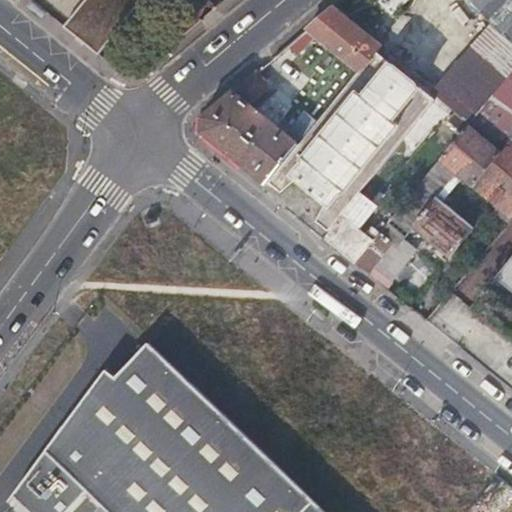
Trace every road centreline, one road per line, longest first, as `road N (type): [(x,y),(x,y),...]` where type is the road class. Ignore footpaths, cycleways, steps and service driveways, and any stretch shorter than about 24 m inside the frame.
road 1 (secondary): [(511,437),(138,135)]
road 2 (secondary): [(0,325),(138,135)]
road 3 (secondary): [(138,135),(168,94),(282,0)]
road 4 (secondary): [(138,135),(0,25)]
